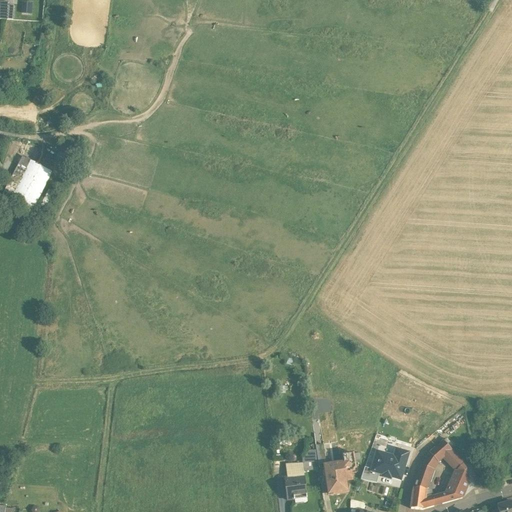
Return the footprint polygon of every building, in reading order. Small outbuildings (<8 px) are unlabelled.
[(8,3),(0,2),(0,20),(7,21),(8,3)] [(33,5),(22,4),(21,16),(31,17),(33,5)] [(40,165),(22,156),(0,197),(31,213),(57,163),(45,157),(40,165)] [(322,439),(314,440),(316,451),(324,450),(322,439)] [(463,464),(456,456),(458,454),(444,441),(430,454),(426,460),(435,464),(437,462),(438,462),(443,458),(455,471),(445,494),(440,496),(441,504),(462,498),(474,469),(463,464)] [(379,474),(400,480),(408,454),(396,450),(394,458),(377,453),(372,470),(371,472),(379,474)] [(326,467),(324,451),(316,453),(318,469),(325,468),(324,467),(326,467)] [(326,467),(324,467),(325,468),(325,472),(326,478),(329,495),(346,492),(344,482),(346,480),(351,480),(350,476),(352,473),(355,472),(354,462),(353,455),(353,454),(342,456),(343,464),(326,467)] [(435,464),(426,460),(422,466),(431,469),(435,464)] [(317,464),(302,465),(303,473),(318,472),(317,464)] [(284,467),(285,480),(291,479),(291,480),(303,479),(303,473),(302,465),(284,467)] [(432,498),(423,500),(424,490),(431,469),(422,466),(412,492),(410,509),(421,510),(434,507),(432,498)] [(372,470),(365,468),(361,480),(377,484),(379,474),(371,472),(372,470)] [(284,480),(286,502),(306,500),(303,479),(291,480),(291,479),(285,480),(284,480)] [(440,496),(432,498),(434,507),(441,504),(440,496)] [(511,511),(511,503),(511,502),(511,503),(510,501),(504,502),(504,504),(497,506),(498,509),(498,511),(511,511)] [(360,511),(363,511),(365,505),(351,503),(350,509),(360,511)]
